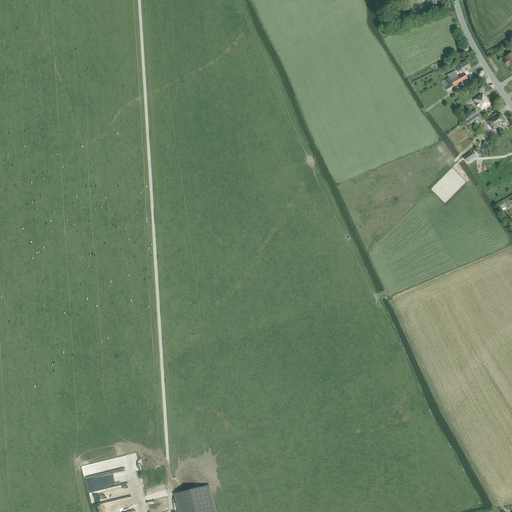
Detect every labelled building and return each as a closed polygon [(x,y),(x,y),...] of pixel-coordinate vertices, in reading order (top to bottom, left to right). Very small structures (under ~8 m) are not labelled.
[(458,64),(456,65),(459,71),(462,69),(463,72),(471,68),(467,61),(459,65),(458,64)] [(449,78),(441,82),(446,90),(454,86),(467,78),(465,73),(459,77),(458,76),(451,80),(449,78)] [(483,94),(473,100),(480,111),(491,104),(486,97),(485,97),(483,94)] [(496,114),(486,120),(491,128),(492,128),(493,130),(506,121),(500,112),(496,115),(496,114)] [(479,113),(472,118),(469,120),(471,124),(478,120),(479,122),(483,120),(479,113)] [(467,162),(474,157),(471,152),(464,158),(467,162)] [(215,511),(209,485),(177,493),(181,511),(215,511)]
